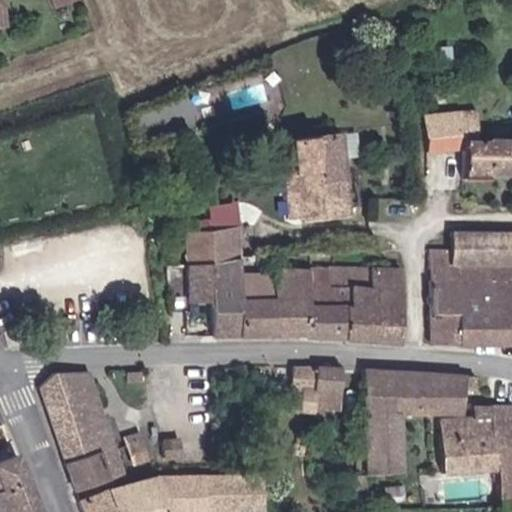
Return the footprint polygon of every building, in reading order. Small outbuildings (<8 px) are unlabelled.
[(62,0),(38,0),(35,1),(42,22),(67,13),(62,0)] [(414,114),(417,144),(453,144),(454,175),(476,175),(476,169),(511,169),(511,137),(470,137),(469,124),(455,124),(454,109),(414,114)] [(345,127),(293,134),(295,169),(299,168),(300,217),(345,213),(345,127)] [(187,224),(187,259),(208,257),(236,253),(237,220),(187,224)] [(511,231),(447,230),(447,249),(447,261),(511,261),(511,231)] [(511,261),(447,261),(447,249),(426,249),(427,284),(511,285),(511,261)] [(187,294),(208,294),(208,266),(208,257),(187,259),(187,294)] [(339,339),(342,265),(299,264),(297,337),(339,339)] [(342,265),(339,339),(392,342),(395,268),(342,265)] [(235,267),(208,266),(208,294),(235,296),(235,291),(235,267)] [(267,331),(297,331),(299,268),(267,268),(267,291),(267,331)] [(491,285),(427,284),(427,312),(453,313),(492,313),(491,285)] [(511,313),(511,285),(491,285),(492,313),(511,313)] [(235,296),(235,330),(267,331),(267,291),(235,291),(235,296)] [(235,296),(208,294),(208,329),(235,330),(235,296)] [(453,344),(453,313),(427,312),(427,343),(453,344)] [(453,313),(453,344),(493,345),(492,313),(453,313)] [(511,313),(492,313),(493,345),(511,345),(511,313)] [(307,389),(309,365),(272,364),(270,385),(294,386),(294,405),(306,406),(307,389)] [(334,366),(309,365),(307,389),(334,390),(334,366)] [(453,412),(455,376),(356,367),(359,473),(394,474),(396,411),(453,412)] [(96,418),(80,370),(53,372),(36,388),(71,493),(120,478),(100,418),(96,418)] [(467,377),(455,376),(455,389),(467,389),(467,377)] [(485,448),(511,448),(511,407),(466,406),(466,421),(436,420),(434,472),(483,474),(485,448)] [(143,454),(137,434),(125,438),(131,457),(143,454)] [(0,511),(29,511),(6,448),(0,449),(0,511)] [(511,511),(511,448),(485,448),(481,510),(476,510),(475,511),(511,511)] [(120,478),(71,493),(77,511),(156,511),(147,479),(145,473),(120,478)] [(197,478),(199,511),(255,511),(254,476),(197,478)] [(199,511),(197,478),(147,479),(156,511),(199,511)]
